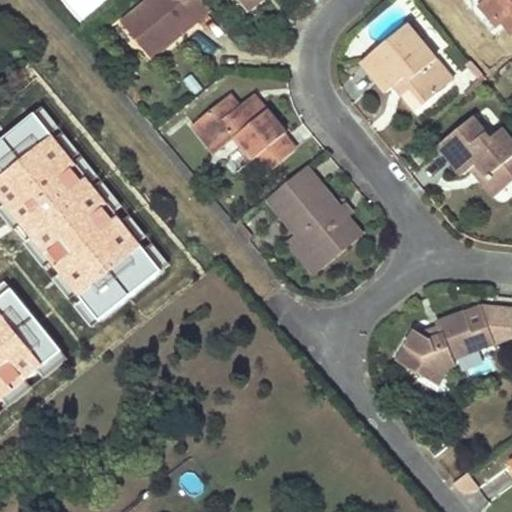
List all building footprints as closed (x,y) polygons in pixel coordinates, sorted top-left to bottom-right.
[(181,33),(177,28),(193,15),(197,20),(210,9),(202,0),(148,0),(121,22),(151,58),(181,33)] [(239,0),(248,11),(261,0),(239,0)] [(503,19),(511,29),(511,0),(486,0),(487,1),(482,5),(497,24),(503,19)] [(497,24),(482,5),(476,10),(492,28),(497,24)] [(193,15),(177,28),(181,33),(197,20),(193,15)] [(413,85),(426,101),(452,80),(436,61),(407,25),(363,61),(387,91),(392,88),(406,76),(413,85)] [(436,61),(452,80),(458,75),(442,55),(436,61)] [(407,90),(413,85),(406,76),(392,88),(400,96),(407,90)] [(413,85),(407,90),(420,106),(426,101),(413,85)] [(235,137),(263,173),(297,146),(259,99),(243,112),(229,94),(193,124),(215,153),(235,137)] [(160,269),(35,114),(0,142),(0,193),(100,317),(160,269)] [(464,175),(477,164),(500,191),(511,180),(511,143),(501,130),(489,140),(471,118),(439,145),(464,175)] [(297,233),(288,240),(310,268),(357,229),(347,216),(340,208),(305,166),(267,197),(297,233)] [(352,212),(346,204),(340,208),(347,216),(352,212)] [(246,237),(248,235),(250,233),(239,220),(235,224),(246,237)] [(315,273),(361,234),(357,229),(310,268),(315,273)] [(0,398),(62,348),(13,289),(0,299),(0,398)] [(493,343),(479,307),(436,322),(441,335),(429,340),(415,331),(396,361),(436,385),(448,366),(454,365),(452,359),(493,343)] [(429,340),(441,335),(436,322),(415,331),(429,340)] [(437,431),(423,442),(434,457),(449,445),(437,431)]
